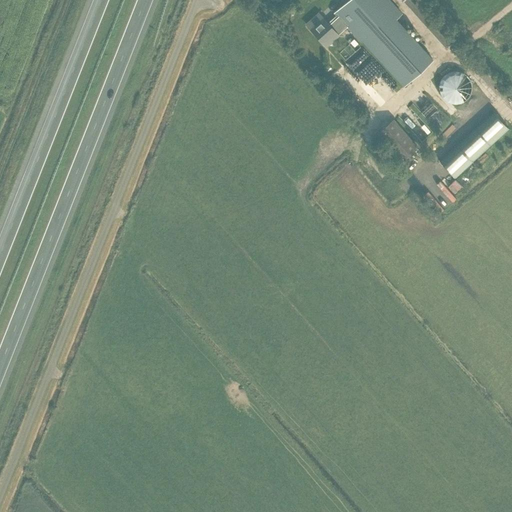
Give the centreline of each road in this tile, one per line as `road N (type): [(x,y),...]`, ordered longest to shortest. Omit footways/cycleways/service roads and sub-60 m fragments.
road 1 (unclassified): [(0,495),(196,0)]
road 2 (motorway): [(0,372),(148,0)]
road 3 (motorway): [(98,0),(0,248)]
